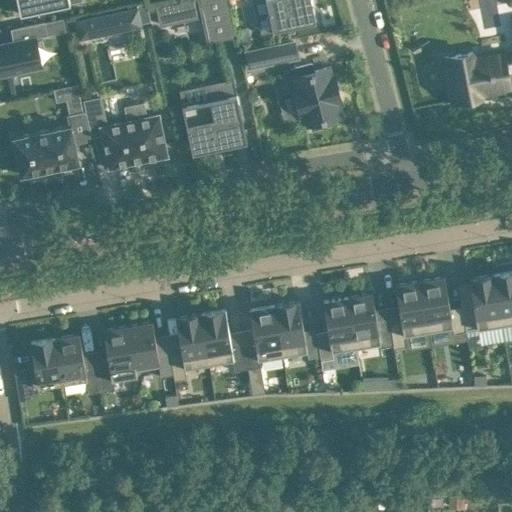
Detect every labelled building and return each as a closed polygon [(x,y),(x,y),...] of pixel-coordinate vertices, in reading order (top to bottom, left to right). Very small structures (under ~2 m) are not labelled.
[(17,0),(20,13),(70,2),(69,0),(17,0)] [(170,0),(155,4),(147,5),(148,11),(156,9),(159,21),(159,23),(168,21),(201,14),(202,20),(207,42),(231,36),(236,35),(229,4),(228,0),(170,0)] [(316,21),(311,0),(253,0),(254,0),(253,0),(266,0),(272,30),(316,21)] [(95,16),(75,20),(77,28),(79,39),(99,34),(130,28),(142,25),(141,23),(150,21),(148,11),(147,5),(146,2),(137,4),(138,7),(126,9),(95,16)] [(45,20),(17,26),(20,40),(0,43),(0,73),(41,65),(35,37),(48,34),(45,20)] [(294,41),(247,51),(250,66),(297,56),(294,41)] [(472,51),(443,56),(452,101),(481,95),(481,93),(510,87),(509,78),(511,77),(511,61),(506,63),(505,58),(503,50),(473,56),(472,51)] [(311,63),(290,68),(295,88),(294,88),(301,115),(305,114),(307,123),(310,123),(312,128),(329,124),(328,118),(341,115),(337,102),(341,101),(333,74),(330,75),(328,66),(313,70),(311,63)] [(233,77),(179,88),(191,146),(193,152),(247,141),(245,135),(233,77)] [(77,83),(53,88),(56,101),(64,99),(66,99),(80,96),(77,83)] [(100,97),(84,100),(92,135),(102,133),(109,167),(167,154),(158,113),(146,116),(143,102),(125,106),(128,119),(106,124),(100,97)] [(13,136),(21,174),(79,161),(75,142),(89,139),(83,111),(68,115),(70,124),(13,136)] [(511,269),(494,273),(502,323),(511,321),(511,269)] [(473,303),(461,305),(465,329),(466,329),(467,329),(477,327),(502,323),(494,273),(469,277),(470,282),(473,303)] [(444,275),(420,279),(428,329),(452,325),(454,332),(466,330),(466,329),(465,329),(461,305),(450,307),(444,275)] [(401,320),(389,322),(393,344),(394,347),(406,345),(404,333),(428,329),(420,279),(395,284),(401,320)] [(372,291),(348,296),(356,345),(379,341),(380,346),(393,344),(389,322),(389,316),(377,318),(372,291)] [(328,329),(316,331),(320,355),(321,359),(322,368),(359,362),(356,345),(348,296),(323,300),(328,329)] [(299,300),(274,304),(282,354),(307,349),(308,357),(320,355),(316,331),(316,327),(315,327),(304,329),(299,300)] [(254,335),(242,337),(248,368),(260,365),(259,358),(282,354),(274,304),(250,308),(254,335)] [(225,308),(200,312),(209,362),(232,358),(234,370),(248,368),(242,337),(230,339),(225,308)] [(182,352),(170,354),(175,379),(187,377),(185,366),(209,362),(200,312),(176,316),(182,352)] [(152,320),(128,324),(135,364),(135,365),(135,369),(136,369),(159,365),(161,375),(174,373),(170,354),(169,347),(157,349),(152,320)] [(108,359),(97,361),(101,390),(114,387),(113,378),(137,374),(136,369),(135,369),(128,324),(103,328),(107,348),(108,359)] [(80,332),(55,337),(63,381),(65,396),(88,392),(101,390),(97,361),(85,363),(80,332)] [(55,337),(31,341),(38,386),(63,381),(55,337)] [(260,365),(248,368),(252,393),(264,391),(260,365)] [(29,367),(15,370),(18,386),(32,383),(29,367)] [(486,374),(474,375),(474,384),(486,384),(486,374)] [(400,378),(388,378),(388,388),(400,388),(400,378)] [(178,404),(177,394),(165,395),(166,405),(178,404)] [(448,507),(464,506),(463,490),(448,490),(448,507)] [(294,511),(294,500),(281,500),(280,511),(294,511)]
